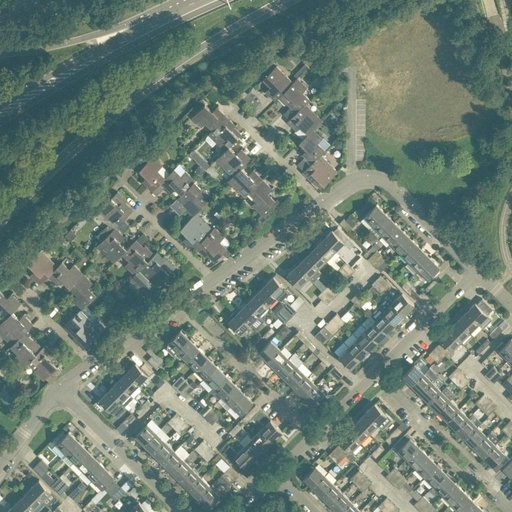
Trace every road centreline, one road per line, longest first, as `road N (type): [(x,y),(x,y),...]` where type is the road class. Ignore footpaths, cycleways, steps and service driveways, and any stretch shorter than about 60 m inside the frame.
road 1 (secondary): [(0,217),(151,82),(293,0)]
road 2 (residential): [(476,272),(378,179),(351,182),(321,202)]
road 3 (secondary): [(0,119),(168,22)]
road 4 (residential): [(511,511),(376,373)]
road 5 (residential): [(181,511),(56,391)]
road 6 (secondary): [(168,22),(0,54)]
road 7 (residential): [(209,283),(90,362)]
road 8 (residential): [(476,272),(376,373)]
road 9 (residential): [(321,202),(209,283)]
road 10 (residential): [(321,202),(234,114)]
